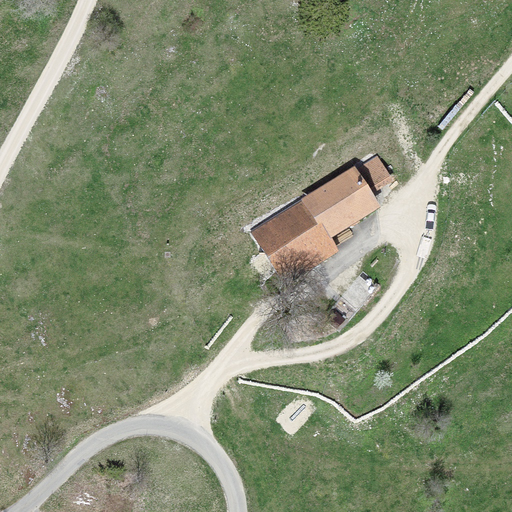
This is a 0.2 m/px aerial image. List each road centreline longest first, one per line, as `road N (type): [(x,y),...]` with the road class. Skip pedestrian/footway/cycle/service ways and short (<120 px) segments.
road 1 (track): [(180,428),(229,365),(319,352),(347,342),(376,316),(409,260),(418,207),(444,143),(511,63)]
road 2 (residential): [(235,511),(211,450),(180,428),(146,422),(105,434),(17,511)]
road 3 (track): [(95,0),(0,191)]
